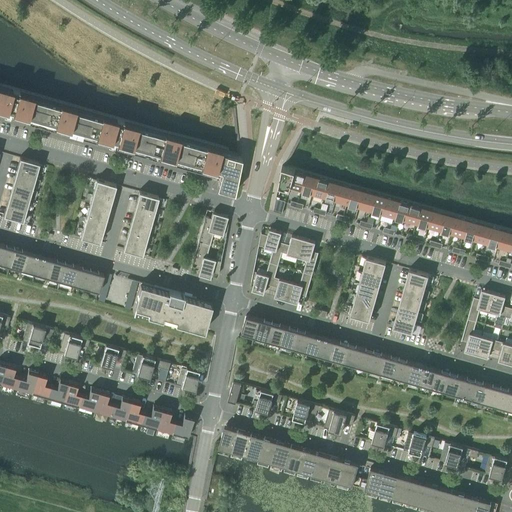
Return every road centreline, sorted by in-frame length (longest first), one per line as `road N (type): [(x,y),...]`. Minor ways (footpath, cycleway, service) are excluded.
road 1 (residential): [(511,499),(208,413)]
road 2 (residential): [(511,381),(231,298)]
road 3 (residential): [(511,287),(249,212)]
road 4 (residential): [(249,212),(0,140)]
road 5 (residential): [(231,298),(0,231)]
road 6 (secondary): [(281,95),(411,130),(511,145)]
road 7 (secondary): [(511,112),(345,83),(290,63)]
road 8 (residential): [(208,413),(0,353)]
road 9 (secondary): [(95,0),(281,95)]
road 10 (secondary): [(290,63),(156,0)]
road 11 (residential): [(249,212),(281,95)]
